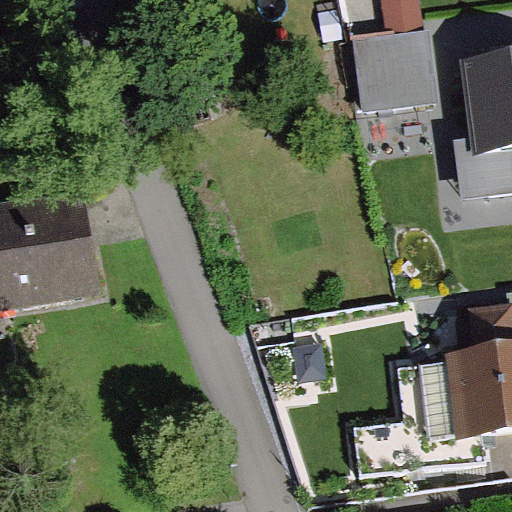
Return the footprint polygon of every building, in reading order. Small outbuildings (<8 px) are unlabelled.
[(381,0),(388,34),(424,29),(418,0),(381,0)] [(388,34),(355,38),(367,116),(441,104),(429,28),(424,29),(388,34)] [(471,158),(511,153),(511,51),(457,60),(468,137),(471,158)] [(511,153),(471,158),(468,137),(452,139),(459,198),(511,191),(511,153)] [(0,216),(0,314),(80,300),(63,205),(0,216)] [(483,436),(511,432),(511,306),(460,312),(464,350),(447,352),(447,359),(398,365),(404,422),(357,427),(363,478),(486,465),(483,436)] [(321,345),(293,349),(299,383),(326,379),(321,345)]
